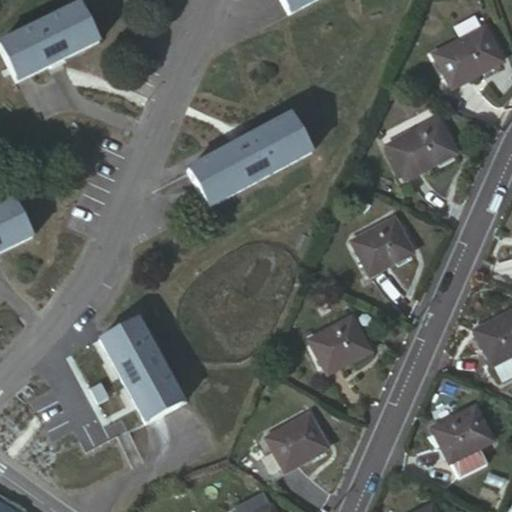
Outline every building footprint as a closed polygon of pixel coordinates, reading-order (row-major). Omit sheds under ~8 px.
[(281,0),(289,14),(315,0),(281,0)] [(493,3),(444,27),(460,60),(509,36),(493,3)] [(79,9),(0,47),(17,83),(98,44),(79,9)] [(443,106),(396,128),(414,162),(460,139),(443,106)] [(290,118),(188,172),(207,210),(312,156),(290,118)] [(397,198),(355,219),(371,253),(413,231),(397,198)] [(15,202),(0,209),(0,255),(33,239),(15,202)] [(362,302),(319,322),(333,353),(376,333),(362,302)] [(511,303),(477,318),(492,350),(511,341),(511,303)] [(135,321),(100,342),(145,425),(180,405),(135,321)] [(483,399),(440,419),(456,452),(458,451),(466,467),(494,454),(486,438),(500,432),(483,399)] [(322,402),(279,422),(294,456),(338,435),(322,402)] [(18,511),(0,499),(0,511),(18,511)] [(283,511),(279,501),(255,511),(283,511)] [(446,511),(441,501),(416,511),(446,511)]
